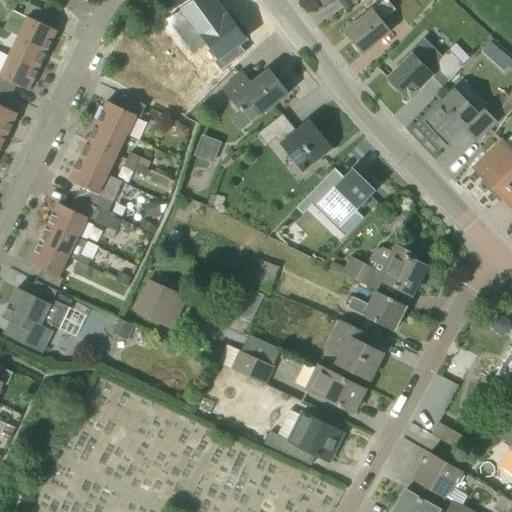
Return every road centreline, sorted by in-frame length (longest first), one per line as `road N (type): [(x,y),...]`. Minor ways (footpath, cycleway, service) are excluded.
road 1 (tertiary): [(491,249),(274,0)]
road 2 (residential): [(491,249),(344,511)]
road 3 (residential): [(99,10),(0,219)]
